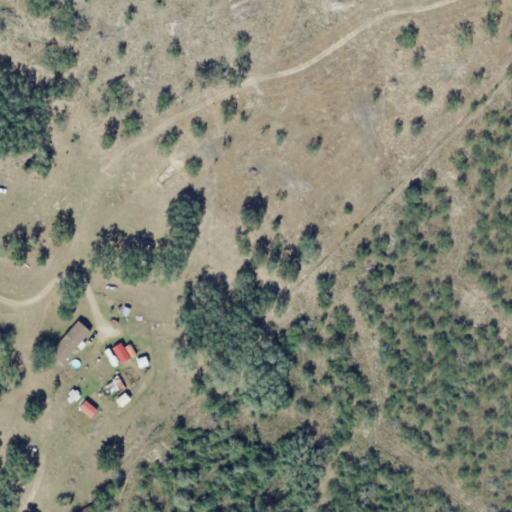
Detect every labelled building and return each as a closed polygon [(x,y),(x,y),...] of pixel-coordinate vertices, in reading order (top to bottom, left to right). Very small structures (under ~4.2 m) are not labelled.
[(77,320),(90,331),(82,341),(84,344),(79,349),(76,346),(62,363),(49,352),(77,320)] [(128,342),(123,345),(124,352),(129,357),(135,353),(128,342)] [(109,347),(105,349),(111,364),(116,362),(109,347)] [(145,355),(135,358),(138,367),(147,365),(145,355)] [(118,389),(112,381),(105,386),(110,394),(118,389)]
